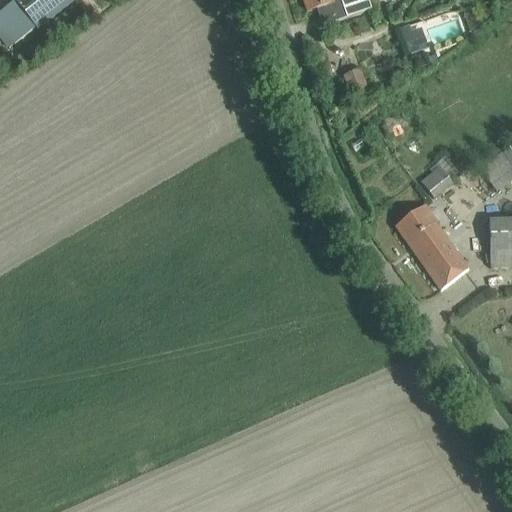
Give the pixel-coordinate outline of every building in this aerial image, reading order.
[(13,3),(35,30),(37,33),(77,2),(75,0),(12,0),(12,1),(13,3)] [(303,0),(308,13),(317,10),(323,27),(341,21),(348,19),(362,14),(357,0),(303,0)] [(35,30),(13,3),(0,13),(0,40),(8,51),(35,30)] [(360,72),(343,78),(353,103),(370,97),(360,72)] [(511,149),(480,172),(483,176),(448,204),(461,220),(495,193),(497,195),(511,183),(511,149)] [(434,200),(453,185),(440,169),(421,184),(434,200)] [(396,229),(441,293),(469,272),(436,226),(437,225),(425,208),(396,229)] [(511,269),(511,221),(489,223),(491,270),(511,269)]
